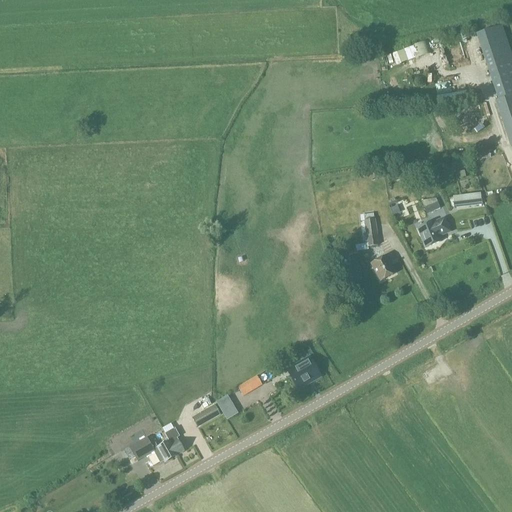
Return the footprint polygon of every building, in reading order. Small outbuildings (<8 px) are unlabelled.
[(511,147),(511,56),(502,26),(476,34),(499,100),(498,100),(498,102),(495,103),(510,148),(511,147)] [(445,69),(440,50),(431,52),(436,71),(445,69)] [(477,161),(491,159),(489,151),(476,154),(477,161)] [(481,200),(480,194),(453,198),(454,208),(482,205),(481,200)] [(438,198),(440,208),(450,207),(448,197),(438,198)] [(440,209),(438,203),(424,209),(427,215),(440,209)] [(418,229),(426,249),(441,243),(439,237),(450,232),(444,219),(433,224),(432,222),(418,229)] [(368,247),(379,246),(375,220),(364,221),(364,222),(357,223),(358,229),(362,228),(363,238),(367,237),(368,247)] [(355,249),(367,249),(366,241),(354,242),(355,249)] [(381,282),(395,275),(391,267),(389,263),(390,262),(387,256),(372,264),(381,282)] [(292,377),(298,389),(320,377),(310,359),(294,367),(298,373),(292,377)] [(244,397),(273,380),(267,370),(234,390),(238,396),(242,394),(244,397)] [(198,429),(221,416),(215,405),(192,418),(198,429)] [(178,429),(165,436),(169,442),(177,457),(190,449),(178,429)] [(147,438),(130,448),(135,457),(138,462),(154,453),(151,447),(152,446),(147,438)] [(152,446),(151,447),(154,453),(160,463),(164,461),(165,463),(177,457),(169,442),(158,449),(155,444),(152,446)] [(130,460),(135,457),(130,448),(125,451),(130,460)]
